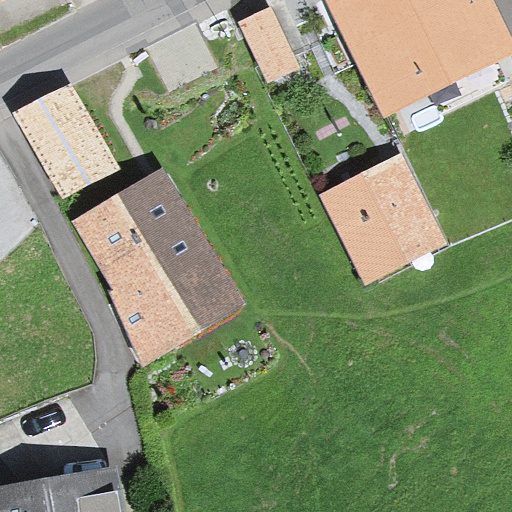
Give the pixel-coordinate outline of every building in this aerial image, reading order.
[(339,0),(359,49),(482,0),(339,0)] [(294,57),(268,1),(235,16),(262,72),(294,57)] [(114,157),(68,77),(12,109),(58,189),(114,157)] [(446,233),(399,144),(313,189),(360,278),(446,233)] [(106,283),(137,357),(242,292),(160,162),(70,217),(110,281),(106,283)] [(123,511),(115,463),(0,485),(0,511),(123,511)]
